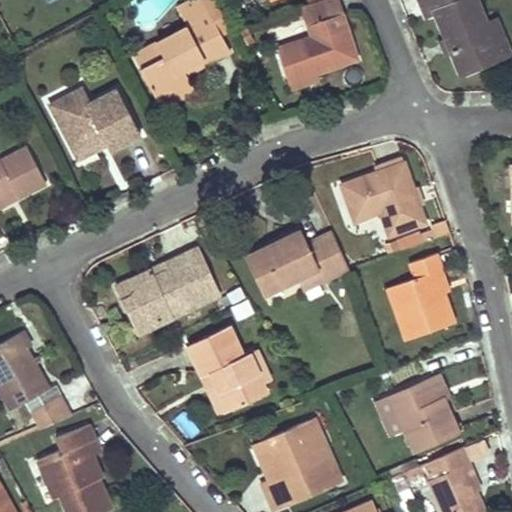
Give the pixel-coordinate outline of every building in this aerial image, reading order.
[(187,73),(231,53),(222,34),(212,14),(205,0),(193,0),(179,7),(189,26),(157,41),(133,52),(139,65),(155,98),(191,82),(187,73)] [(205,0),(212,14),(222,34),(240,26),(227,0),(205,0)] [(320,75),(362,62),(341,0),(332,0),(311,7),(316,25),(320,37),(281,49),(292,85),(320,75)] [(438,5),(464,68),(503,52),(490,20),(482,0),(423,0),(428,10),(438,5)] [(511,48),(511,39),(502,15),(490,20),(503,52),(511,48)] [(323,83),(320,75),(292,85),(295,92),(323,83)] [(194,89),(191,82),(155,98),(159,106),(194,89)] [(79,158),(107,144),(111,150),(143,134),(121,88),(95,102),(87,87),(71,96),(53,104),(61,122),(75,150),(79,158)] [(13,206),(39,193),(21,157),(0,166),(0,204),(10,200),(13,206)] [(424,220),(404,160),(341,181),(352,218),(377,210),(386,234),(424,220)] [(0,212),(13,206),(10,200),(0,204),(0,212)] [(451,232),(447,219),(430,224),(432,228),(434,236),(451,232)] [(399,236),(403,247),(434,236),(432,228),(420,232),(419,229),(399,236)] [(304,292),(324,283),(349,272),(348,269),(332,235),(307,247),(300,233),(247,258),(265,297),(299,281),(304,292)] [(213,280),(198,248),(116,287),(138,332),(220,294),(213,280)] [(444,271),(439,255),(411,264),(416,280),(389,288),(399,316),(408,313),(416,338),(456,324),(439,273),(444,271)] [(416,338),(408,313),(399,316),(407,341),(416,338)] [(268,396),(264,387),(273,383),(259,350),(250,354),(244,357),(231,327),(192,343),(205,376),(221,415),(231,411),(268,396)] [(18,337),(0,346),(0,411),(2,416),(16,409),(43,395),(22,354),(25,352),(18,337)] [(451,396),(442,374),(432,378),(441,401),(447,398),(451,396)] [(441,401),(432,378),(391,393),(405,429),(414,450),(460,431),(447,398),(441,401)] [(43,395),(16,409),(30,436),(64,422),(47,393),(43,395)] [(391,435),(405,429),(391,393),(377,399),(391,435)] [(334,444),(323,415),(316,417),(328,447),(334,444)] [(278,507),(348,479),(334,444),(328,447),(316,417),(273,435),(287,469),(275,474),(266,478),(278,507)] [(59,511),(103,511),(93,483),(87,486),(78,464),(89,460),(92,458),(82,431),(50,443),(55,454),(33,463),(48,504),(55,501),(59,511)] [(273,435),(261,439),(275,474),(287,469),(273,435)] [(472,461),(465,445),(393,475),(402,495),(411,492),(406,479),(433,468),(437,475),(432,479),(445,511),(486,511),(467,464),(472,461)] [(97,482),(89,460),(78,464),(87,486),(93,483),(97,482)] [(348,511),(376,511),(373,502),(348,511)]
